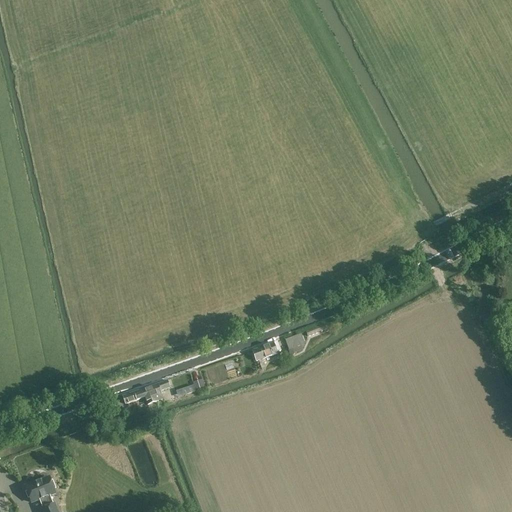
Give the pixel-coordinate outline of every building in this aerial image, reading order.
[(325,325),(306,333),(307,338),(327,330),(325,325)] [(284,340),(290,355),(294,353),(302,351),(305,344),(301,334),(298,335),(284,340)] [(258,361),(262,371),(266,369),(262,359),(277,354),(276,352),(280,350),(277,342),(252,351),(256,362),(258,361)] [(122,397),(125,405),(145,398),(147,405),(157,402),(164,400),(161,391),(170,388),(167,381),(122,397)] [(193,384),(196,393),(196,394),(205,391),(202,381),(193,384)] [(169,395),(171,403),(179,400),(178,397),(177,393),(169,395)] [(39,510),(39,511),(58,511),(56,503),(53,504),(50,497),(56,495),(49,477),(25,487),(31,504),(39,501),(42,508),(39,510)]
